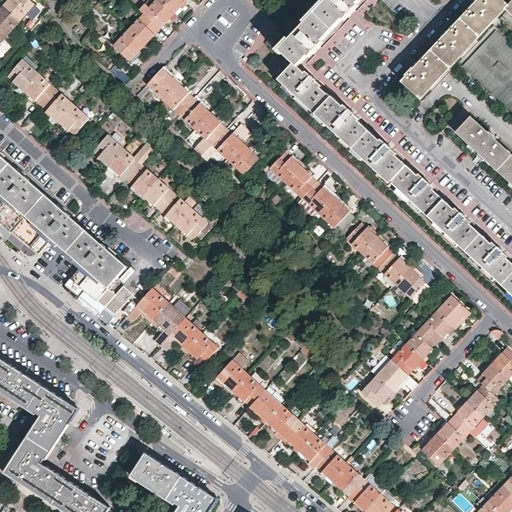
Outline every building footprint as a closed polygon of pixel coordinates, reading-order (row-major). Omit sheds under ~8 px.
[(0,0),(0,1),(18,18),(33,1),(31,0),(0,0)] [(156,0),(150,0),(140,11),(144,14),(156,0)] [(177,15),(161,0),(156,0),(144,14),(159,28),(164,23),(167,26),(177,15)] [(161,0),(177,15),(188,4),(185,1),(185,0),(161,0)] [(294,63),(297,67),(309,55),(311,56),(316,51),(322,45),(320,43),(345,17),(347,19),(353,12),(359,7),(356,5),(360,0),(327,0),(280,50),(294,63)] [(416,69),(404,82),(422,98),(509,6),(511,9),(511,1),(509,5),(504,0),(480,0),(479,2),(478,1),(475,3),(474,5),(475,6),(450,33),(449,32),(447,34),(444,37),(445,38),(421,64),(420,63),(418,65),(415,68),(416,69)] [(0,31),(3,35),(18,18),(0,1),(0,31)] [(144,14),(129,30),(147,47),(157,37),(154,34),(159,28),(144,14)] [(37,25),(33,21),(28,27),(32,30),(37,25)] [(511,41),(499,29),(467,64),(511,107),(511,41)] [(147,47),(129,30),(114,47),(129,60),(135,54),(138,57),(147,47)] [(283,64),(274,56),(267,64),(275,72),(283,64)] [(23,93),(39,74),(23,59),(9,75),(14,80),(11,82),(23,93)] [(297,67),(294,63),(279,79),(390,181),(405,165),(392,153),(394,152),(388,146),(381,140),(379,141),(355,119),(356,118),(350,112),(344,106),(343,108),(330,96),(330,97),(318,86),(319,85),(313,79),(307,73),(305,74),(297,67)] [(162,68),(160,71),(148,84),(164,99),(181,81),(171,71),(168,74),(162,68)] [(56,89),(39,74),(23,93),(34,103),(36,100),(42,105),(56,89)] [(192,91),(181,81),(164,99),(181,115),(195,99),(189,94),(192,91)] [(87,87),(85,85),(79,91),(82,93),(87,87)] [(150,89),(147,86),(138,95),(142,99),(145,96),(144,95),(150,89)] [(56,89),(42,105),(48,110),(45,113),(57,123),(73,105),(56,89)] [(197,129),(214,111),(203,101),(201,104),(195,99),(181,115),(197,129)] [(90,119),(73,105),(57,123),(68,133),(70,130),(75,135),(90,119)] [(206,137),(213,144),(227,128),(221,123),(224,120),(214,111),(197,129),(206,137)] [(468,121),(463,116),(453,126),(482,154),(511,182),(511,152),(497,138),(498,136),(491,130),(490,131),(473,116),(468,121)] [(213,144),(229,159),(246,141),(235,130),(233,133),(227,128),(213,144)] [(125,152),(118,145),(122,141),(115,134),(110,138),(108,136),(95,151),(100,156),(97,159),(109,170),(125,152)] [(202,156),(213,144),(206,137),(195,149),(202,156)] [(125,152),(109,170),(115,176),(126,184),(128,182),(142,166),(158,149),(150,141),(134,160),(125,152)] [(246,141),(229,159),(245,174),(259,158),(253,153),(256,150),(246,141)] [(0,220),(40,253),(53,238),(82,264),(66,284),(73,290),(79,294),(84,288),(86,290),(81,296),(91,304),(101,312),(98,315),(104,319),(108,323),(135,294),(125,285),(117,294),(109,287),(128,266),(99,241),(61,208),(28,179),(0,154),(0,220)] [(285,184),(301,167),(290,157),(288,159),(282,154),(269,169),(285,184)] [(222,163),(217,158),(212,164),(217,168),(222,163)] [(405,165),(390,181),(511,293),(511,263),(505,257),(506,256),(501,250),(493,243),(492,245),(468,223),(470,221),(464,216),(456,209),(455,211),(430,188),(431,186),(425,180),(418,174),(417,176),(405,165)] [(159,182),(142,166),(128,182),(134,187),(131,190),(143,200),(159,182)] [(285,184),(301,199),(315,184),(310,180),(313,177),(301,167),(285,184)] [(115,176),(109,170),(105,174),(112,180),(115,176)] [(176,197),(159,182),(143,200),(154,211),(157,208),(163,213),(176,197)] [(308,205),(318,214),(334,197),(323,187),(321,189),(315,184),(301,199),(308,205)] [(193,213),(183,204),(176,197),(163,213),(169,219),(166,222),(177,231),(193,213)] [(350,212),(334,197),(318,214),(314,219),(330,234),(334,229),(347,214),(350,212)] [(188,198),(183,204),(193,213),(198,208),(188,198)] [(308,205),(301,199),(297,204),(303,210),(308,205)] [(211,229),(193,213),(177,231),(188,241),(191,238),(197,244),(211,229)] [(334,229),(340,235),(354,220),(347,214),(334,229)] [(345,240),(361,254),(377,236),(367,227),(364,229),(360,225),(345,240)] [(377,269),(392,254),(385,248),(387,246),(377,236),(361,254),(368,260),(373,265),(377,269)] [(394,285),(410,267),(399,257),(397,259),(392,254),(377,269),(394,285)] [(373,265),(368,260),(362,266),(367,270),(373,265)] [(181,274),(173,267),(172,269),(179,275),(181,274)] [(421,277),(410,267),(394,285),(410,300),(424,284),(420,280),(421,277)] [(179,275),(172,269),(168,273),(176,279),(179,275)] [(252,296),(244,288),(237,295),(244,303),(252,296)] [(168,304),(151,289),(137,304),(126,317),(133,322),(141,312),(153,322),(168,304)] [(452,297),(439,312),(457,329),(465,320),(461,317),(467,311),(452,297)] [(162,346),(185,319),(168,304),(153,322),(163,332),(161,334),(156,340),(162,346)] [(153,322),(141,312),(140,315),(150,324),(153,322)] [(457,329),(439,312),(424,328),(439,342),(444,337),(446,339),(457,329)] [(133,322),(126,317),(116,329),(122,334),(133,322)] [(202,335),(185,319),(162,346),(167,350),(175,342),(186,352),(202,335)] [(163,332),(153,322),(150,324),(161,334),(163,332)] [(439,342),(424,328),(408,344),(426,361),(436,351),(433,348),(439,342)] [(500,340),(505,334),(500,330),(492,331),(491,332),(500,340)] [(202,335),(186,352),(197,361),(199,359),(205,365),(219,350),(202,335)] [(311,348),(305,343),(300,349),(305,354),(311,348)] [(408,344),(393,360),(408,374),(414,369),(417,371),(426,361),(408,344)] [(379,352),(375,348),(370,353),(374,357),(379,352)] [(501,351),(491,362),(509,379),(511,375),(511,351),(509,348),(504,354),(501,351)] [(319,356),(313,350),(307,357),(313,363),(319,356)] [(248,359),(238,351),(217,375),(223,380),(221,383),(232,393),(248,375),(239,368),(248,359)] [(0,356),(0,387),(42,414),(6,469),(72,511),(105,511),(110,505),(96,496),(56,470),(42,461),(77,407),(60,396),(0,356)] [(408,374),(393,360),(378,377),(396,394),(406,383),(403,380),(408,374)] [(509,379),(491,362),(481,373),(484,375),(479,380),(486,387),(494,395),(509,379)] [(248,375),(232,393),(243,403),(245,400),(251,406),(264,390),(248,375)] [(387,403),(396,394),(378,377),(364,391),(379,406),(384,400),(387,403)] [(478,390),(467,401),(486,418),(501,401),(494,395),(486,387),(481,392),(478,390)] [(254,412),(265,423),(281,405),(264,390),(251,406),(256,410),(254,412)] [(174,407),(175,403),(167,396),(164,399),(174,407)] [(491,423),(486,418),(467,401),(459,411),(461,413),(456,419),(472,433),(477,438),(491,423)] [(187,412),(178,405),(175,407),(186,415),(187,412)] [(281,405),(265,423),(276,432),(278,430),(284,435),(297,420),(281,405)] [(159,425),(144,412),(142,416),(156,427),(159,425)] [(198,422),(189,415),(186,417),(197,426),(198,422)] [(448,422),(438,432),(457,450),(472,433),(456,419),(451,424),(448,422)] [(298,453),(314,435),(297,420),(284,435),(289,440),(287,443),(298,453)] [(109,460),(124,437),(115,431),(112,435),(109,432),(106,430),(107,427),(99,421),(84,443),(109,460)] [(171,434),(160,426),(158,429),(168,437),(171,434)] [(438,432),(436,430),(421,446),(425,449),(427,451),(432,445),(429,443),(438,432)] [(497,436),(491,430),(485,437),(491,443),(497,436)] [(457,450),(438,432),(429,443),(432,445),(427,451),(442,465),(457,450)] [(187,447),(172,435),(170,438),(185,450),(187,447)] [(317,465),(330,449),(314,435),(298,453),(309,462),(311,460),(317,465)] [(412,449),(415,452),(419,456),(425,449),(421,446),(418,443),(412,449)] [(347,464),(330,449),(317,465),(322,470),(320,472),(331,482),(347,464)] [(489,453),(485,450),(481,454),(485,458),(489,453)] [(205,511),(216,497),(207,491),(166,464),(146,451),(131,473),(179,505),(174,511),(205,511)] [(493,465),(487,460),(483,465),(488,470),(493,465)] [(347,464),(331,482),(341,491),(344,489),(349,494),(363,479),(347,464)] [(385,486),(369,472),(363,479),(349,494),(355,499),(352,501),(363,511),(379,493),(383,488),(385,486)] [(511,474),(502,485),(511,493),(511,474)] [(511,511),(511,493),(502,485),(487,501),(498,511),(511,511)] [(391,511),(396,508),(388,501),(392,497),(383,488),(379,493),(363,511),(364,511),(391,511)] [(498,511),(487,501),(477,511),(498,511)]
